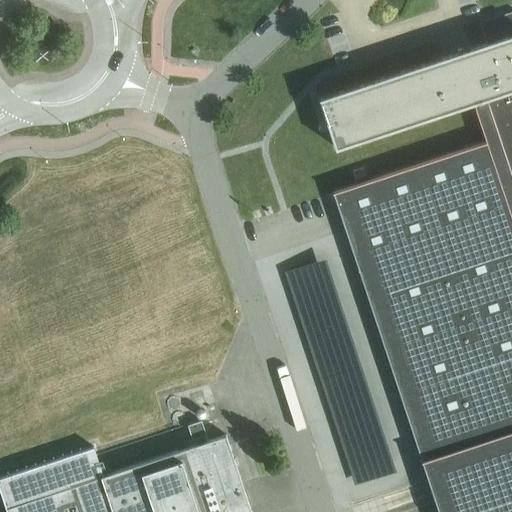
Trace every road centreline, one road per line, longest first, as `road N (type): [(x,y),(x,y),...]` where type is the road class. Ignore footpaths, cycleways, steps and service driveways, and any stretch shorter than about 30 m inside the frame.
road 1 (unclassified): [(321,511),(201,152),(201,111)]
road 2 (unclassified): [(201,111),(220,74),(303,0)]
